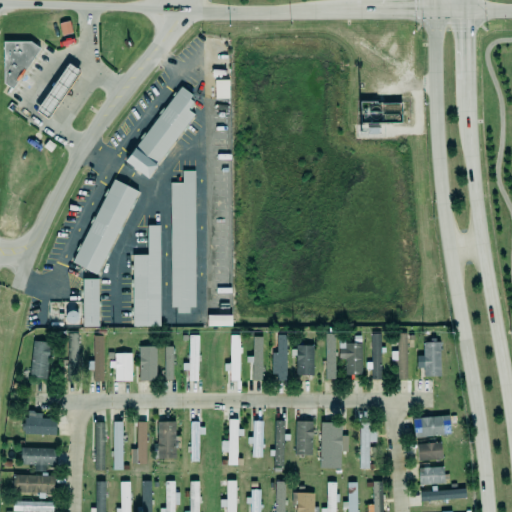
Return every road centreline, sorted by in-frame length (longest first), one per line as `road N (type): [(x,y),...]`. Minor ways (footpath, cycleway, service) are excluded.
road 1 (secondary): [(433,12),(445,220),(488,511)]
road 2 (residential): [(40,400),(432,399)]
road 3 (secondary): [(511,438),(475,212),(467,78)]
road 4 (secondary): [(177,11),(355,13)]
road 5 (secondary): [(0,2),(177,11)]
